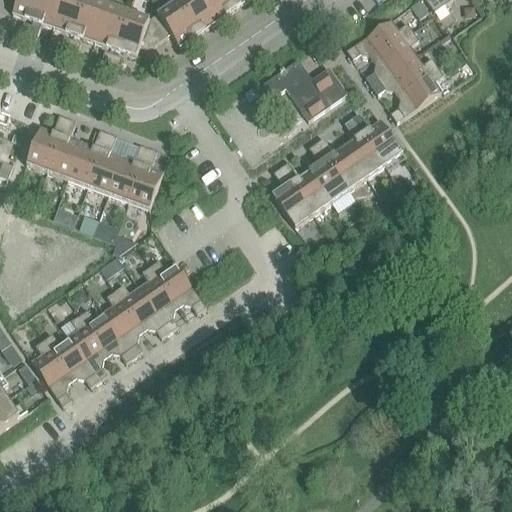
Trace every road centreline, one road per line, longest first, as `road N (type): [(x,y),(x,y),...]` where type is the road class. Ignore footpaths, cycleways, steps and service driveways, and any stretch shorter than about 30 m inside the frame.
road 1 (residential): [(179,95),(282,270),(91,405),(81,432),(0,488)]
road 2 (residential): [(0,60),(133,107),(179,95)]
road 3 (residential): [(179,95),(308,0)]
